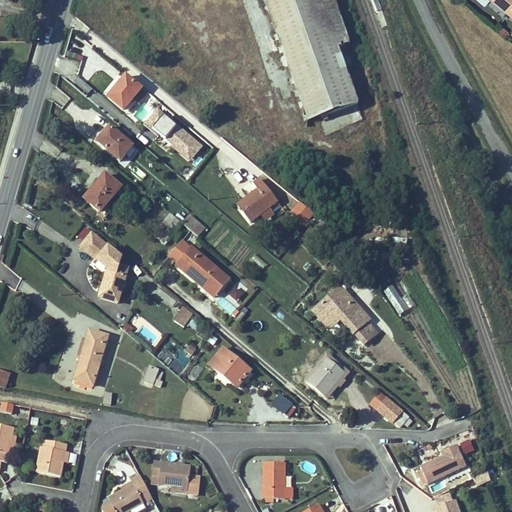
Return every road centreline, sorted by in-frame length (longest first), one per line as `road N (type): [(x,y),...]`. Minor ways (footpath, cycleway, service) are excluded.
road 1 (primary): [(63,0),(0,225)]
road 2 (residential): [(419,0),(511,172)]
road 3 (residential): [(79,511),(97,448),(114,436),(131,430),(214,442)]
road 4 (residential): [(214,442),(365,437)]
